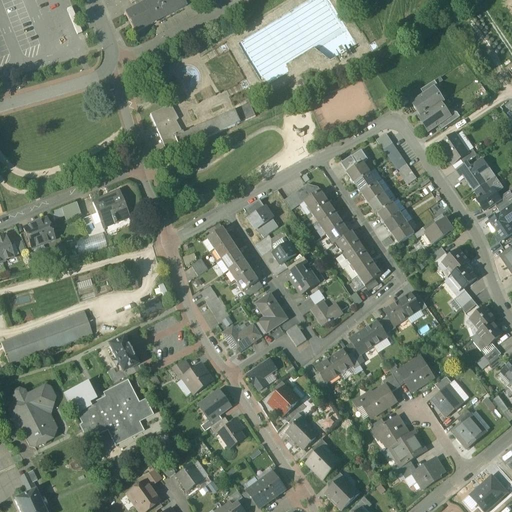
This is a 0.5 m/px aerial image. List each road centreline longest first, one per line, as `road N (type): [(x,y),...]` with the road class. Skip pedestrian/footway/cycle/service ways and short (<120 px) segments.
road 1 (residential): [(319,349),(402,279),(319,158)]
road 2 (residential): [(388,120),(403,123),(480,231),(511,314)]
road 3 (residential): [(226,210),(319,349)]
road 4 (residential): [(138,169),(0,223)]
road 5 (residential): [(164,244),(184,303),(229,375)]
road 6 (residential): [(113,68),(241,0)]
road 7 (residential): [(229,375),(304,490)]
